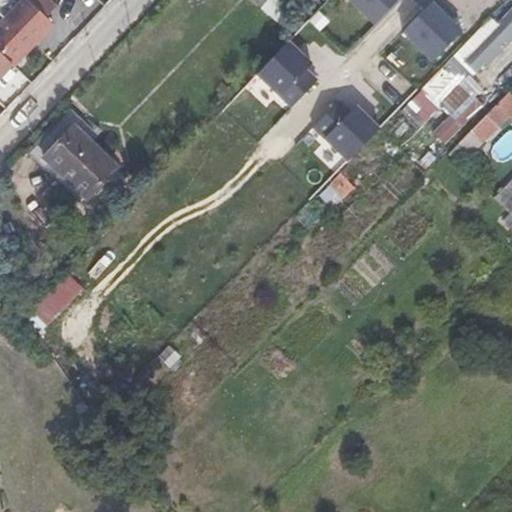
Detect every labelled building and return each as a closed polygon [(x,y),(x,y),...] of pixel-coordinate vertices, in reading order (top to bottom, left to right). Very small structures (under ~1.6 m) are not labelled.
[(21,0),(4,19),(0,22),(0,53),(10,63),(27,45),(30,48),(53,24),(45,17),(27,0),(21,0)] [(27,0),(45,17),(56,5),(50,0),(27,0)] [(252,0),(263,8),(269,0),(252,0)] [(269,0),(263,8),(287,28),(296,17),(275,0),(269,0)] [(350,0),(376,25),(400,0),(350,0)] [(435,0),(405,31),(438,64),(466,35),(454,23),(444,13),(449,9),(439,0),(435,0)] [(444,13),(454,23),(458,19),(449,9),(444,13)] [(470,78),(486,61),(489,64),(495,59),(491,55),(505,41),(509,45),(511,41),(511,9),(458,67),(470,78)] [(258,74),(291,107),(317,80),(306,70),(312,64),(289,42),(258,74)] [(27,45),(10,63),(13,66),(30,48),(27,45)] [(0,77),(12,65),(10,63),(0,53),(0,77)] [(446,96),(460,81),(450,71),(435,85),(446,96)] [(429,88),(407,110),(419,122),(441,100),(429,88)] [(511,95),(509,92),(471,131),(483,142),(509,115),(511,118),(511,95)] [(470,94),(434,133),(445,143),(481,104),(470,94)] [(315,128),(349,162),(381,130),(357,106),(351,112),(341,102),(315,128)] [(74,126),(92,143),(98,136),(68,106),(26,152),(38,164),(44,158),(74,126)] [(117,167),(92,143),(74,126),(44,158),(87,199),(117,167)] [(471,131),(459,144),(465,150),(470,155),(483,142),(471,131)] [(439,153),(444,147),(439,142),(434,148),(439,153)] [(465,150),(459,144),(448,155),(455,161),(465,150)] [(418,163),(425,170),(437,158),(429,151),(418,163)] [(511,214),(511,181),(496,198),(511,214)]
